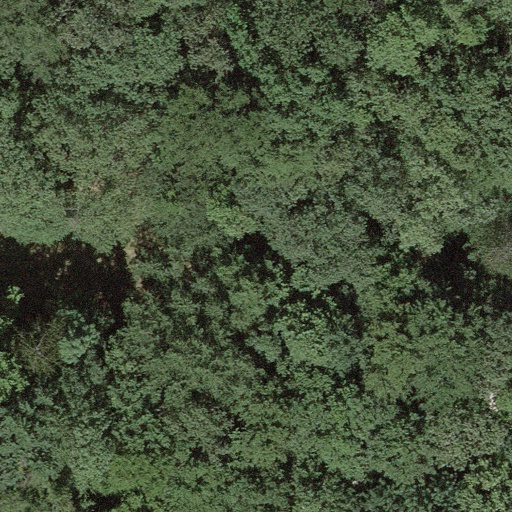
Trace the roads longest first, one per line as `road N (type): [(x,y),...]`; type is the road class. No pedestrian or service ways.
road 1 (track): [(0,132),(383,88),(511,83)]
road 2 (track): [(294,511),(511,390)]
